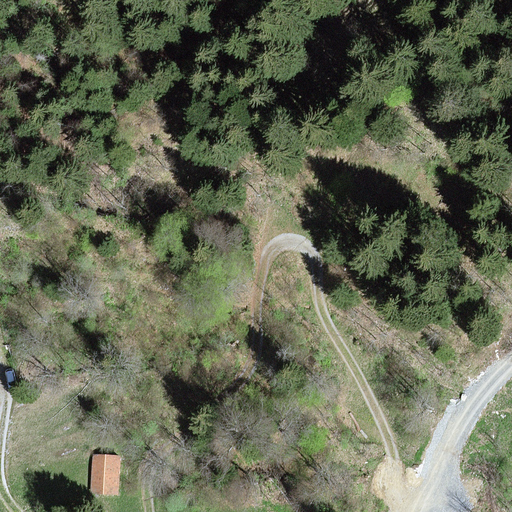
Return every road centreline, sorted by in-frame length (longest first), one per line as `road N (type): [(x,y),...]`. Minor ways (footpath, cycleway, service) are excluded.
road 1 (track): [(151,511),(146,470),(253,364),(265,262),(283,236),(310,245),(318,311),(388,422),(402,511)]
road 2 (track): [(429,511),(476,403),(511,373)]
road 3 (track): [(0,365),(8,392),(0,486)]
